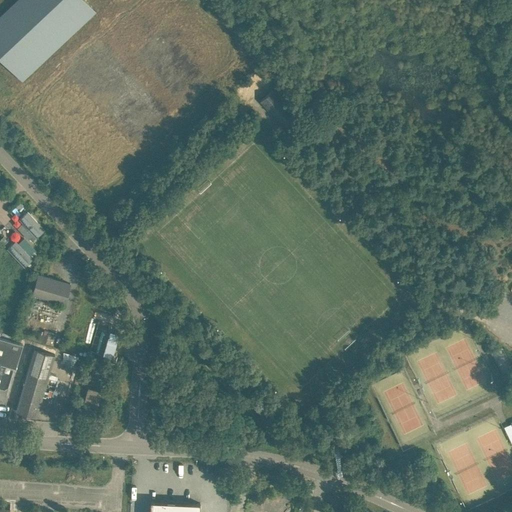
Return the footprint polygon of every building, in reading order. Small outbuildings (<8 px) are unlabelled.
[(0,60),(19,81),(94,12),(83,0),(11,0),(0,10),(0,60)] [(238,91),(245,99),(265,80),(258,72),(238,91)] [(298,117),(273,89),(260,101),(286,129),(298,117)] [(20,201),(16,205),(21,210),(25,206),(20,201)] [(33,233),(29,236),(32,240),(33,241),(37,237),(38,236),(45,229),(28,210),(19,218),(33,233)] [(37,254),(34,251),(30,255),(19,243),(15,240),(7,248),(24,266),(33,258),(37,254)] [(38,273),(32,292),(65,302),(70,283),(38,273)] [(119,332),(105,327),(98,351),(112,356),(119,332)] [(44,329),(41,340),(51,342),(53,331),(44,329)] [(5,339),(0,356),(0,399),(3,401),(7,398),(23,344),(5,339)] [(35,348),(28,370),(17,410),(36,416),(55,353),(35,348)] [(74,366),(78,355),(65,351),(62,363),(74,366)] [(104,368),(94,365),(91,374),(101,377),(104,368)] [(102,390),(88,386),(80,414),(94,418),(102,390)] [(151,500),(150,511),(199,511),(200,502),(151,500)]
